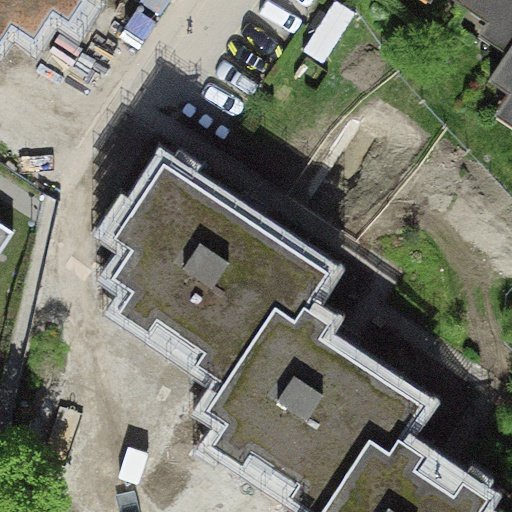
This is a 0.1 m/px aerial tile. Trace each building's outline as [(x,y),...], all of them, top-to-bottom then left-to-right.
[(0,0),(0,51),(16,28),(34,40),(55,9),(75,22),(89,0),(0,0)] [(511,0),(423,0),(428,3),(430,0),(459,0),(502,28),(494,41),(511,53),(511,0)] [(511,60),(495,85),(511,96),(493,123),(511,136),(511,60)] [(280,307),(313,328),(346,278),(163,158),(102,251),(123,265),(104,293),(123,305),(109,326),(147,351),(161,330),(208,361),(199,376),(224,393),(280,307)] [(0,255),(15,233),(0,222),(0,255)] [(435,408),(313,328),(280,307),(224,393),(208,417),(227,429),(211,454),(240,473),(253,452),(306,486),(294,503),(307,511),(326,511),(374,440),(402,458),(435,408)] [(459,495),(402,458),(374,440),(326,511),(486,511),(489,509),(462,491),(459,495)]
